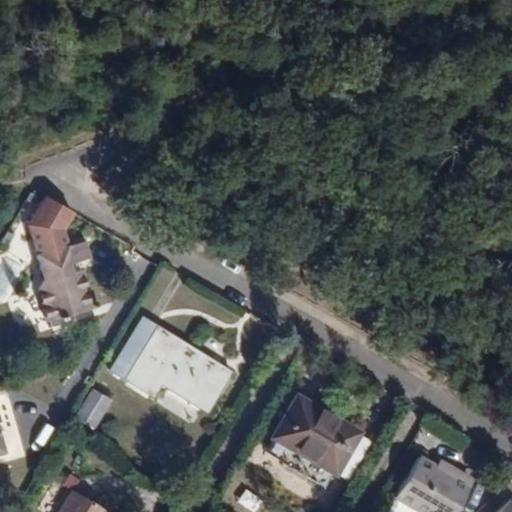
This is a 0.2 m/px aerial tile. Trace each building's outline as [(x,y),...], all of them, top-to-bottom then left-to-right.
[(97,255),(91,238),(80,242),(86,259),(97,255)] [(86,259),(80,242),(43,256),(52,280),(47,290),(58,321),(103,305),(89,267),(84,269),(81,260),(86,259)] [(0,301),(1,302),(18,265),(1,257),(0,259),(0,301)] [(154,399),(162,387),(208,414),(232,374),(159,331),(127,384),(154,399)] [(93,387),(77,417),(98,429),(114,398),(93,387)] [(296,399),(274,438),(334,474),(356,436),(296,399)] [(451,511),(452,511),(455,511),(467,490),(452,481),(449,485),(432,475),(415,465),(388,510),(392,511),(451,511)] [(452,481),(435,471),(432,475),(449,485),(452,481)] [(102,511),(74,496),(64,511),(102,511)] [(511,511),(511,499),(498,511),(511,511)]
